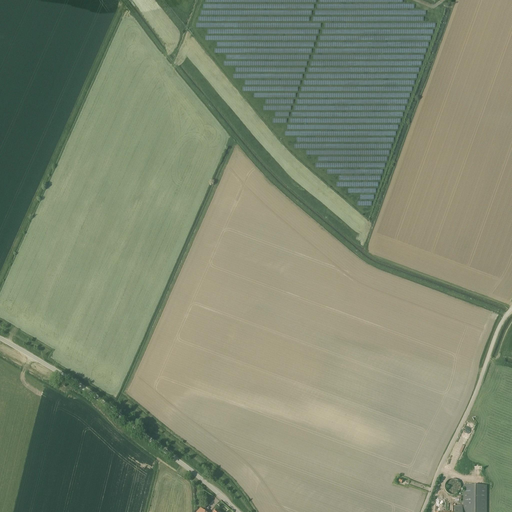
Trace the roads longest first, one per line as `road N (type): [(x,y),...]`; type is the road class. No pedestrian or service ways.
road 1 (unclassified): [(236,511),(143,433),(0,338)]
road 2 (unclassified): [(422,511),(511,310)]
